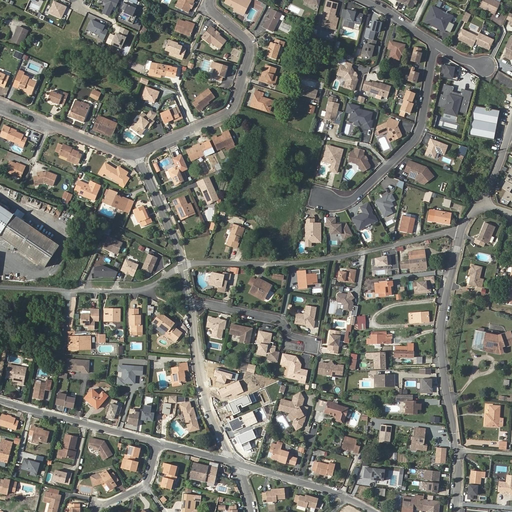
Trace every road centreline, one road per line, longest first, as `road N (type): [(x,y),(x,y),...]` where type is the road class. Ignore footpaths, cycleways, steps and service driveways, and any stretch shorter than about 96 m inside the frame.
road 1 (residential): [(461,229),(441,324),(459,473),(455,511)]
road 2 (residential): [(461,229),(309,259),(187,265)]
road 3 (residential): [(136,153),(233,104),(251,49),(209,0)]
road 4 (residential): [(323,198),(354,198),(415,138),(436,43)]
road 5 (residential): [(233,462),(205,404),(191,300)]
road 6 (residential): [(159,443),(0,399)]
road 7 (residential): [(141,288),(0,286)]
road 8 (residential): [(191,300),(282,321),(312,347)]
road 9 (residential): [(187,265),(136,153)]
